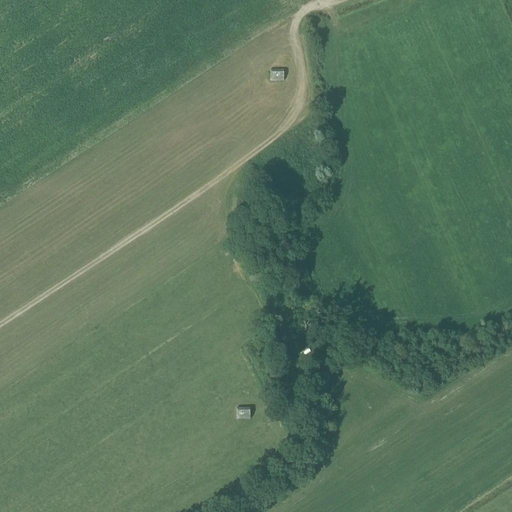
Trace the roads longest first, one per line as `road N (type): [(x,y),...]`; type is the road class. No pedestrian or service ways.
road 1 (track): [(301,381),(241,230),(239,187),(250,160),(306,103),(310,77),(300,30)]
road 2 (track): [(229,511),(298,467),(301,381)]
